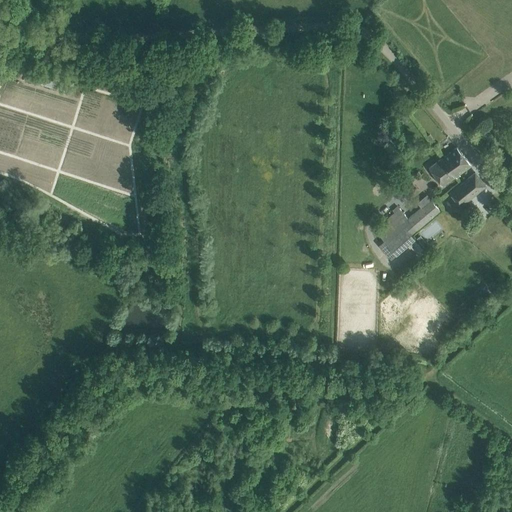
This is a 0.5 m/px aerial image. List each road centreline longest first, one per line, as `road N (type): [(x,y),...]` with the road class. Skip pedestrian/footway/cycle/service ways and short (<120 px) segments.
road 1 (unclassified): [(337,26),(111,37),(59,35),(0,17)]
road 2 (unclassified): [(337,26),(370,34),(511,196)]
